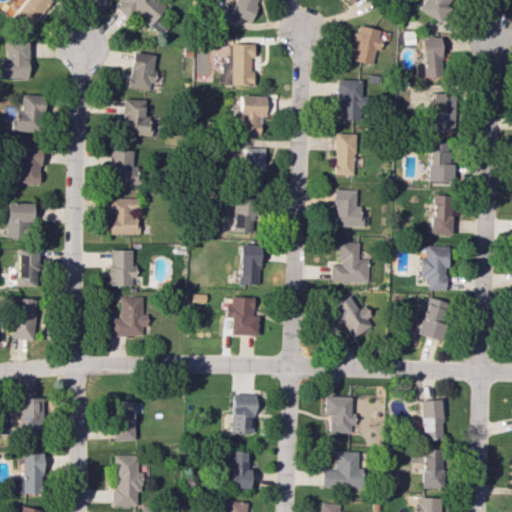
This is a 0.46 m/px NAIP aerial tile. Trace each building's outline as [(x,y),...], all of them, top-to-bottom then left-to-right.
[(21,0),(9,19),(26,31),(49,0),(48,0),(21,0)] [(131,11),(147,26),(162,9),(151,0),(118,0),(113,6),(125,17),(131,11)] [(248,21),(255,0),(233,0),(228,14),(248,21)] [(422,0),(417,8),(437,22),(450,0),(422,0)] [(158,35),(167,27),(162,21),(153,29),(158,35)] [(373,64),(378,37),(377,37),(379,30),(356,25),(349,59),(373,64)] [(421,77),(441,76),(440,37),(420,37),(421,77)] [(0,77),(26,77),(25,41),(3,42),(4,58),(0,57),(0,77)] [(228,43),(228,84),(252,85),(252,71),(250,71),(250,43),(228,43)] [(152,55),(130,51),(125,85),(157,91),(160,73),(149,71),(152,55)] [(227,61),(219,62),(220,83),(227,83),(227,61)] [(339,119),(360,119),(361,79),(335,79),(335,98),(340,98),(339,119)] [(452,130),(451,93),(430,94),(432,131),(452,130)] [(12,131),(40,132),(41,95),(20,94),(20,110),(12,110),(12,131)] [(263,95),(237,96),(237,112),(232,112),(232,133),(258,133),(257,115),(263,115),(263,95)] [(120,134),(144,135),(145,99),(121,98),(120,134)] [(354,133),(333,132),(332,174),(353,175),(354,133)] [(426,180),(449,181),(450,142),(427,141),(426,180)] [(39,146),(12,145),(11,182),(38,182),(39,146)] [(261,148),(242,147),(241,185),(260,186),(261,148)] [(130,166),(131,150),(109,149),(108,185),(135,186),(135,166),(130,166)] [(365,226),(365,215),(354,215),(355,189),(333,189),(332,225),(365,226)] [(429,234),(449,234),(450,195),(430,194),(429,234)] [(107,233),(134,234),(135,198),(108,197),(107,233)] [(250,232),(251,198),(231,197),(230,231),(250,232)] [(6,236),(31,236),(31,202),(6,202),(6,236)] [(329,262),(329,281),(366,281),(366,259),(356,259),(357,242),(336,241),(336,263),(329,262)] [(257,283),(259,244),(238,244),(237,283),(257,283)] [(446,245),(424,244),(423,257),(419,256),(418,276),(425,276),(424,289),(445,289),(446,245)] [(15,286),(37,285),(36,248),(15,249),(15,286)] [(130,249),(107,250),(108,285),(132,285),(132,265),(130,265),(130,249)] [(341,322),(351,338),(373,325),(361,305),(357,307),(349,294),(327,307),(337,324),(341,322)] [(143,296),(118,296),(118,317),(108,318),(108,335),(143,334),(143,296)] [(252,296),(229,296),(228,304),(224,304),(223,317),(229,317),(229,334),(255,334),(256,315),(251,315),(252,296)] [(415,333),(438,340),(443,322),(440,321),(445,302),(427,296),(415,333)] [(32,339),(34,298),(12,298),(10,338),(32,339)] [(252,433),(253,394),(231,393),(230,432),(252,433)] [(351,396),(323,395),(322,415),(328,415),(327,432),(350,432),(351,396)] [(18,397),(17,435),(40,436),(41,398),(18,397)] [(420,439),(440,438),(439,399),(419,400),(420,439)] [(113,440),(133,439),(131,400),(111,401),(113,440)] [(440,451),(409,449),(409,462),(420,462),(419,487),(438,488),(440,451)] [(322,469),(321,487),(360,487),(360,467),(356,467),(357,451),(334,450),(333,469),(322,469)] [(248,487),(249,451),(226,451),(226,468),(229,468),(229,487),(248,487)] [(12,493),(43,492),(42,452),(22,453),(22,478),(12,478),(12,493)] [(137,505),(136,454),(114,454),(114,488),(111,488),(111,505),(137,505)] [(437,511),(438,497),(414,496),(413,511),(437,511)] [(245,511),(246,502),(218,499),(216,511),(245,511)] [(346,511),(337,511),(338,504),(320,502),(318,511),(346,511)]
